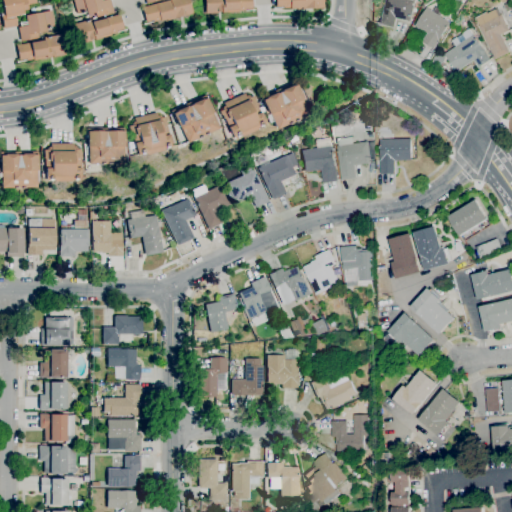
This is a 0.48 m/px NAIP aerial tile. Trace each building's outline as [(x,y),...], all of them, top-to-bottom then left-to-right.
[(4,29),(1,12),(3,11),(1,0),(35,0),(36,4),(27,5),(28,10),(23,11),(24,15),(15,16),(17,26),(4,29)] [(96,17),(95,12),(87,15),(86,11),(77,13),(73,0),(100,0),(101,1),(105,0),(110,0),(113,12),(96,17)] [(146,24),(141,8),(169,0),(188,0),(192,13),(166,21),(166,20),(160,21),(160,20),(146,24)] [(206,14),(205,0),(251,0),(252,9),(244,9),(245,11),(238,11),(238,12),(226,13),(226,12),(218,12),(218,14),(206,14)] [(296,9),(290,9),(290,8),(283,8),(283,7),(276,7),(275,0),(321,0),(322,8),(296,9)] [(393,27),(379,24),(383,0),(414,0),(409,21),(395,17),(393,27)] [(433,48),(421,41),(426,33),(413,25),(425,7),(449,22),(438,38),(439,39),(433,48)] [(20,41),(18,27),(26,25),(24,16),(51,11),(54,26),(45,28),(46,31),(37,33),(38,38),(20,41)] [(79,45),(73,24),(91,19),(92,22),(119,14),(124,29),(116,32),(116,33),(110,34),(110,36),(99,39),(94,40),(94,39),(91,40),(91,41),(79,45)] [(494,59),(477,25),(500,14),(508,30),(500,34),(509,52),(494,59)] [(455,72),(443,54),(454,46),(450,40),(467,28),(471,34),(472,34),(489,59),(477,67),(472,60),(455,72)] [(33,61),(33,59),(26,60),(26,59),(19,60),(16,45),(44,40),(43,37),(61,34),(65,55),(53,57),(53,56),(50,56),(50,58),(45,59),(33,61)] [(438,67),(430,62),(437,51),(444,55),(442,61),(438,67)] [(276,130),(269,114),(268,115),(260,97),(266,95),(267,97),(276,92),(275,90),(281,88),(282,90),(292,85),(291,83),(294,82),(302,99),(301,100),(308,115),(276,130)] [(232,139),(226,127),(227,127),(221,116),(218,111),(221,110),(222,107),(224,105),(223,103),(243,94),(244,96),(246,95),(250,97),(252,96),(254,100),(256,105),(255,105),(259,112),(263,121),(262,122),(263,124),(256,128),(257,130),(241,137),(240,135),(232,139)] [(186,143),(179,127),(178,128),(170,111),(175,109),(176,111),(187,106),(186,104),(191,101),(192,103),(202,99),(201,97),(204,95),(212,112),(211,113),(218,128),(186,143)] [(137,155),(136,152),(135,152),(131,134),(130,134),(129,131),(128,131),(127,126),(130,125),(133,122),(134,122),(134,118),(155,113),(156,116),(158,116),(162,118),(165,117),(166,121),(165,122),(166,125),(170,143),(169,143),(170,147),(162,149),(162,151),(146,155),(145,153),(137,155)] [(123,164),(88,164),(88,147),(86,147),(86,128),(123,128),(124,147),(122,147),(123,164)] [(380,174),(379,140),(410,139),(411,160),(394,160),(394,174),(380,174)] [(341,180),(336,146),(367,141),(367,142),(372,141),(372,146),(374,146),(374,159),(369,159),(369,162),(353,164),(355,178),(341,180)] [(80,182),(43,182),(43,159),(42,159),(42,150),(50,150),(50,144),(72,144),(78,150),(80,150),(80,182)] [(322,183),(320,169),(305,172),(301,151),(331,146),(337,181),(322,183)] [(36,188),(1,188),(1,171),(0,171),(0,152),(37,152),(37,170),(36,170),(36,188)] [(272,200),(258,168),(259,168),(256,162),(263,159),(265,165),(286,156),(292,168),(297,166),(299,171),(294,173),(295,175),(280,182),(285,194),(272,200)] [(255,208),(249,196),(235,202),(226,183),(254,170),(269,202),(255,208)] [(208,229),(191,191),(204,185),(207,192),(222,185),(231,204),(216,211),(221,223),(208,229)] [(177,246),(161,211),(188,199),(196,216),(185,220),(193,238),(177,246)] [(459,236),(447,217),(476,199),(488,218),(459,236)] [(144,256),(141,237),(130,239),(126,220),(156,215),(162,253),(144,256)] [(42,255),(27,255),(27,248),(28,248),(28,245),(28,228),(29,228),(29,219),(54,219),(54,228),(55,228),(55,250),(42,250),(42,255)] [(60,257),(59,247),(59,230),(61,230),(61,225),(74,225),(74,221),(87,221),(87,230),(88,252),(74,252),(74,257),(60,257)] [(122,257),(107,257),(107,253),(101,253),(101,252),(92,252),(92,221),(110,221),(110,237),(111,237),(111,240),(122,240),(122,251),(122,257)] [(425,270),(414,232),(435,226),(441,248),(444,247),(449,263),(425,270)] [(23,257),(7,257),(7,252),(0,252),(0,228),(7,228),(7,229),(23,229),(23,257)] [(396,279),(396,276),(393,277),(390,264),(392,263),(391,262),(393,262),(392,259),(393,259),(391,249),(392,249),(389,239),(410,233),(421,271),(396,279)] [(480,258),(475,246),(497,238),(501,250),(480,258)] [(343,262),(341,262),(340,246),(356,246),(356,248),(362,248),(362,249),(372,249),(374,280),(357,281),(357,285),(346,286),(346,282),(345,282),(344,270),(343,262)] [(315,294),(303,266),(311,263),(310,261),(316,259),(314,256),(329,249),(335,264),(330,266),(334,275),(335,275),(339,284),(315,294)] [(295,300),(291,292),(279,298),(271,280),(270,280),(268,275),(282,268),(283,271),(289,268),(290,269),(298,265),(305,282),(307,282),(311,291),(310,292),(310,293),(295,300)] [(511,290),(477,299),(471,274),(488,270),(489,274),(511,269),(511,273),(511,290)] [(255,326),(251,319),(248,320),(238,298),(240,297),(238,293),(251,287),(249,283),(263,277),(270,291),(258,297),(260,301),(260,300),(266,312),(264,313),(267,321),(255,326)] [(439,334),(410,307),(428,287),(430,289),(431,288),(441,297),(440,298),(440,299),(439,301),(441,302),(440,304),(454,317),(439,334)] [(210,333),(204,305),(218,302),(217,297),(233,294),(236,310),(224,312),(227,330),(210,333)] [(488,333),(487,331),(484,332),(479,306),(511,298),(511,321),(500,324),(501,328),(500,328),(501,330),(488,333)] [(68,346),(40,346),(40,329),(44,329),(44,317),(51,318),(51,312),(59,312),(59,318),(72,318),(72,344),(68,344),(68,346)] [(358,329),(357,313),(365,312),(366,328),(358,329)] [(419,355),(413,349),(412,350),(404,342),(403,344),(400,341),(398,344),(388,335),(390,333),(388,331),(405,312),(434,339),(419,355)] [(118,344),(102,344),(102,327),(113,327),(113,317),(115,317),(115,316),(126,316),(126,317),(142,317),(142,335),(118,334),(118,344)] [(319,334),(314,324),(322,319),(328,329),(319,334)] [(294,336),(288,324),(297,320),(301,328),(297,330),(299,334),(294,336)] [(280,336),(276,326),(285,322),(289,332),(280,336)] [(139,381),(133,381),(133,380),(123,380),(123,367),(106,367),(107,349),(119,349),(136,350),(135,364),(139,364),(139,381)] [(297,388),(281,388),(281,385),(273,385),(273,383),(266,383),(266,382),(264,382),(264,376),(266,376),(266,368),(266,355),(284,355),(284,351),(287,351),(287,349),(294,349),(294,350),(297,350),(297,388)] [(65,378),(49,378),(49,377),(46,377),(46,378),(39,378),(39,363),(44,363),(44,350),(49,350),(65,350),(65,378)] [(315,368),(307,366),(311,353),(318,355),(315,368)] [(216,397),(198,397),(198,369),(209,369),(209,358),(226,358),(226,374),(226,390),(216,390),(216,397)] [(231,395),(231,380),(244,380),(244,358),(259,359),(259,365),(262,365),(262,395),(231,395)] [(412,415),(392,398),(394,397),(393,395),(401,385),(402,386),(403,385),(404,386),(406,383),(408,385),(420,369),(437,383),(412,415)] [(326,411),(323,404),(322,405),(318,398),(317,398),(310,383),(324,376),(327,381),(344,372),(348,380),(349,379),(356,393),(350,396),(351,399),(326,411)] [(511,412),(505,413),(503,380),(511,379),(511,412)] [(46,410),(39,410),(39,395),(43,395),(43,382),(65,382),(65,409),(46,409),(46,410)] [(136,416),(106,416),(106,413),(103,413),(103,404),(96,404),(96,399),(103,399),(103,398),(124,398),(124,385),(139,385),(139,401),(138,401),(138,408),(136,408),(136,416)] [(438,435),(418,419),(443,388),(460,402),(454,409),(455,410),(451,416),(451,417),(448,421),(449,422),(438,435)] [(486,411),(485,389),(498,388),(499,411),(486,411)] [(70,443),(64,443),(64,441),(44,441),(43,429),(39,429),(38,414),(47,414),(47,415),(49,415),(65,415),(65,416),(73,416),(74,437),(70,437),(70,443)] [(363,451),(336,452),(336,444),(335,444),(334,437),(330,437),(330,421),(346,420),(346,434),(353,434),(353,414),(368,414),(368,439),(363,439),(363,451)] [(140,451),(124,451),(124,450),(107,450),(107,438),(106,438),(106,420),(134,420),(134,422),(136,422),(136,428),(135,428),(135,435),(139,435),(140,451)] [(511,450),(494,452),(491,427),(509,425),(509,429),(511,428),(511,450)] [(90,453),(90,444),(98,444),(98,453),(90,453)] [(65,474),(49,474),(49,473),(43,473),(43,461),(38,461),(38,446),(46,446),(65,446),(65,474)] [(326,504),(324,501),(323,502),(320,498),(314,503),(306,493),(308,492),(305,487),(304,485),(308,482),(303,476),(315,466),(312,463),(324,453),(333,463),(334,462),(347,478),(335,487),(338,490),(337,491),(339,494),(326,504)] [(119,487),(106,487),(106,469),(123,469),(123,456),(133,456),(133,455),(140,455),(139,472),(136,472),(136,479),(134,479),(134,486),(119,486),(119,487)] [(226,500),(209,500),(209,488),(198,488),(198,486),(198,476),(198,460),(216,460),(216,483),(226,483),(226,500)] [(248,499),(233,499),(233,492),(230,492),(230,464),(238,464),(238,463),(245,463),(245,461),(262,461),(262,478),(248,478),(248,499)] [(297,496),(279,496),(279,484),(280,484),(280,479),(266,479),(266,463),(282,463),(282,467),(290,467),(290,468),(297,468),(297,483),(297,496)] [(392,511),(391,468),(409,468),(409,511),(392,511)] [(367,489),(357,481),(362,475),(372,484),(367,489)] [(66,506),(50,506),(44,506),(44,493),(40,493),(40,479),(50,479),(66,479),(66,506)] [(139,511),(123,511),(123,508),(106,508),(106,491),(119,491),(134,491),(134,498),(135,498),(135,506),(139,506),(139,511)] [(370,507),(362,507),(362,498),(370,498),(370,507)]
